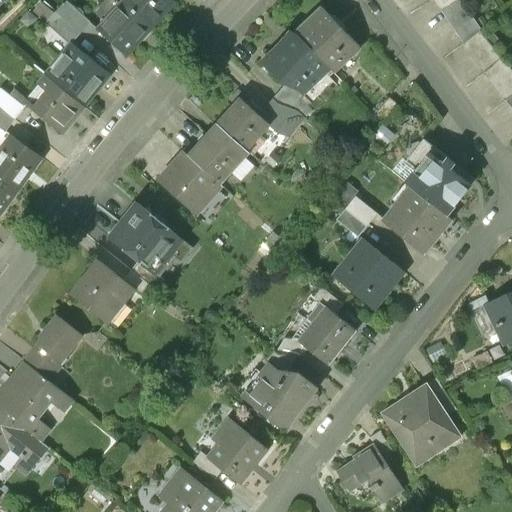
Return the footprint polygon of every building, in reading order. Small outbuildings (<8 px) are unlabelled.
[(95,16),(75,0),(65,0),(61,6),(85,27),(95,16)] [(122,0),(101,24),(130,50),(157,20),(156,19),(134,0),(122,0)] [(134,0),(156,19),(172,0),(134,0)] [(432,0),(433,0),(440,11),(456,0),(432,0)] [(466,9),(460,0),(456,0),(440,11),(447,21),(466,9)] [(85,27),(61,6),(51,18),(76,38),(85,27)] [(358,48),(320,8),(294,33),(330,70),(333,73),(358,48)] [(466,9),(447,21),(454,32),(473,19),(466,9)] [(473,19),(454,32),(462,44),(478,31),(480,30),(473,19)] [(294,33),(291,29),(262,57),(286,81),(301,97),(303,96),(330,70),(294,33)] [(462,44),(459,46),(467,56),(486,41),(478,31),(462,44)] [(493,50),(486,41),(467,56),(475,65),(493,50)] [(113,69),(80,42),(69,54),(65,51),(51,68),(85,97),(88,99),(113,69)] [(493,50),(475,65),(482,74),(501,59),(493,50)] [(501,59),(482,74),(490,83),(509,68),(501,59)] [(85,97),(51,68),(43,78),(52,86),(38,103),(67,126),(79,111),(76,108),(85,97)] [(511,72),(509,68),(490,83),(497,93),(511,80),(511,72)] [(511,80),(497,93),(505,102),(511,96),(511,80)] [(301,97),(286,81),(275,91),(284,100),(300,115),(311,105),(303,96),(301,97)] [(272,117),(243,91),(220,116),(247,140),(257,128),(260,131),(272,117)] [(18,114),(0,99),(0,117),(10,125),(18,114)] [(284,100),(274,111),(294,130),(304,119),(300,115),(284,100)] [(221,174),(225,177),(253,145),(247,140),(220,116),(192,148),(221,174)] [(394,134),(382,124),(372,136),(384,146),(394,134)] [(47,150),(16,127),(0,148),(0,164),(23,182),(47,150)] [(456,165),(425,140),(420,146),(429,153),(416,170),(407,163),(401,158),(390,171),(406,184),(446,217),(447,216),(471,187),(451,171),(456,165)] [(187,143),(160,172),(195,203),(221,174),(192,148),(187,143)] [(420,146),(407,163),(416,170),(429,153),(420,146)] [(0,164),(0,213),(23,182),(0,164)] [(358,192),(346,182),(336,195),(348,205),(356,195),(358,192)] [(409,189),(383,222),(424,254),(451,220),(447,216),(446,217),(406,184),(405,185),(409,189)] [(197,239),(141,194),(113,229),(142,252),(158,265),(159,264),(164,267),(178,249),(185,254),(197,239)] [(378,213),(356,195),(348,205),(344,209),(367,227),(378,213)] [(367,227),(344,209),(335,221),(358,238),(367,227)] [(402,272),(362,240),(351,254),(355,258),(337,280),(370,307),(388,285),(390,287),(402,272)] [(103,251),(76,286),(110,313),(138,279),(138,278),(128,270),(103,251)] [(158,265),(142,252),(136,261),(162,281),(169,272),(164,267),(159,264),(158,265)] [(162,281),(136,261),(128,270),(138,278),(138,279),(154,292),(162,281)] [(344,306),(323,289),(314,299),(324,307),(325,306),(337,316),(344,306)] [(511,291),(484,305),(494,327),(497,326),(503,338),(511,333),(511,291)] [(61,306),(50,320),(53,322),(30,351),(55,370),(66,355),(64,354),(86,325),(61,306)] [(337,316),(325,306),(324,307),(311,323),(342,348),(356,331),(337,316)] [(342,348),(311,323),(297,340),(297,341),(309,350),(328,366),(342,348)] [(297,340),(288,332),(279,342),(297,357),(301,360),(309,350),(297,341),(297,340)] [(279,342),(276,340),(267,351),(272,354),(273,353),(289,367),(297,357),(279,342)] [(55,370),(30,351),(0,389),(0,393),(47,430),(56,419),(42,409),(56,392),(69,402),(79,389),(55,370)] [(289,367),(273,353),(272,354),(246,386),(275,409),(274,411),(286,421),(303,400),(305,402),(316,388),(289,367)] [(457,411),(437,380),(420,391),(424,398),(430,394),(446,418),(457,411)] [(47,430),(0,393),(0,456),(16,436),(29,446),(21,455),(32,464),(54,436),(47,430)] [(424,398),(404,411),(399,404),(382,415),(410,457),(434,441),(440,451),(459,439),(446,418),(430,394),(424,398)] [(239,412),(212,445),(228,458),(227,459),(243,472),(271,437),(239,412)] [(393,451),(380,431),(370,438),(373,443),(383,458),(393,451)] [(373,443),(352,457),(354,459),(336,471),(350,492),(368,480),(371,485),(369,486),(372,490),(379,486),(388,500),(403,490),(383,458),(373,443)] [(223,488),(183,456),(171,471),(182,480),(173,492),(172,491),(162,503),(172,511),(207,511),(209,511),(207,509),(223,488)] [(0,511),(8,511),(17,502),(0,488),(0,511)]
